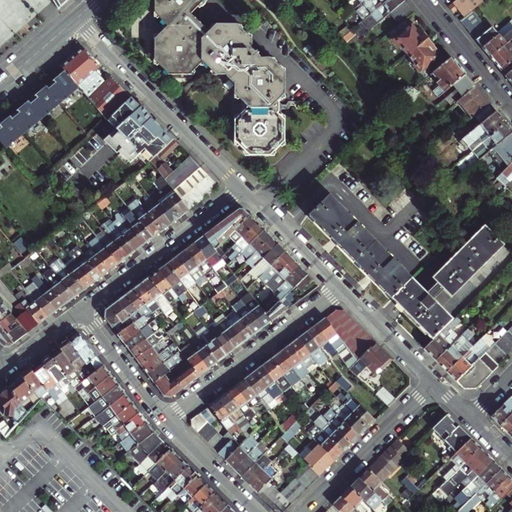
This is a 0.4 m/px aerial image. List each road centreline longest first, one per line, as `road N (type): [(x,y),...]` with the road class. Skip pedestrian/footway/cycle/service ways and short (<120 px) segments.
road 1 (residential): [(240,185),(75,18)]
road 2 (residential): [(342,289),(163,418)]
road 3 (residential): [(240,185),(79,307)]
road 4 (residential): [(304,511),(434,383)]
road 5 (unknown): [(258,203),(333,118),(315,81),(295,67)]
road 6 (residential): [(342,289),(240,185)]
road 7 (residential): [(423,0),(511,108)]
road 8 (residential): [(79,307),(163,418)]
road 9 (residential): [(163,418),(257,511)]
road 10 (residential): [(434,383),(342,289)]
